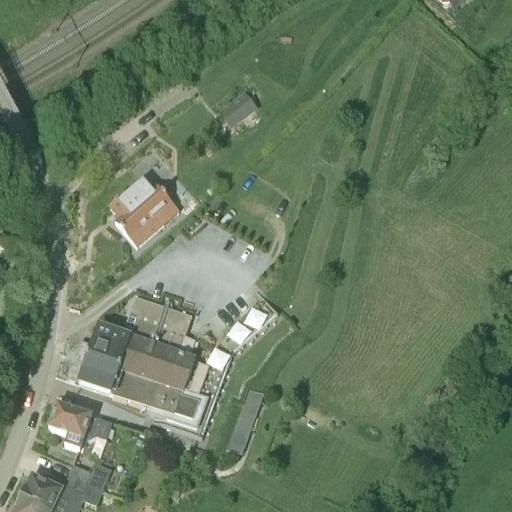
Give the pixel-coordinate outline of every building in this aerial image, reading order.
[(243,116),(251,126),(257,121),(258,122),(278,105),(269,94),(243,116)] [(153,195),(144,184),(125,201),(124,199),(111,211),(121,223),(116,228),(137,253),(165,230),(157,221),(172,208),(158,191),(153,195)] [(13,243),(11,260),(18,261),(17,270),(26,271),(29,244),(13,243)] [(138,319),(136,324),(129,342),(98,331),(89,359),(88,359),(86,365),(87,365),(79,388),(146,411),(144,417),(153,420),(154,420),(152,426),(202,444),(202,442),(200,441),(230,355),(275,317),(277,319),(278,318),(251,287),(210,321),(195,365),(175,358),(181,339),(185,341),(192,321),(135,301),(130,316),(138,319)] [(265,397),(249,391),(243,408),(261,414),(264,407),(262,406),(265,397)] [(64,451),(78,456),(79,454),(87,457),(91,445),(87,444),(89,439),(106,445),(112,427),(57,409),(48,434),(68,440),(64,451)] [(70,480),(69,482),(103,496),(108,484),(74,471),(70,480)] [(97,511),(103,496),(69,482),(63,495),(32,481),(22,501),(46,511),(80,511),(83,506),(87,508),(97,511)] [(17,511),(46,511),(22,501),(17,511)]
